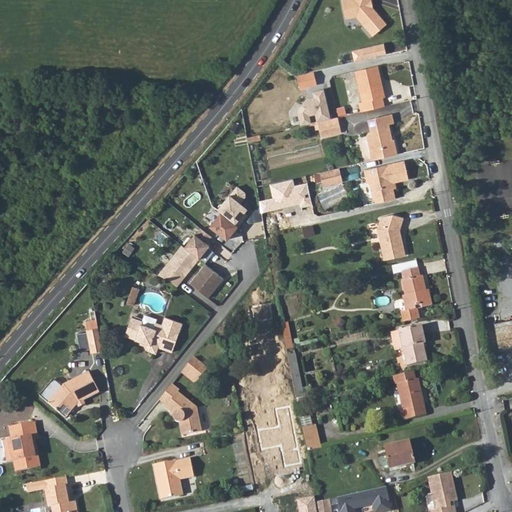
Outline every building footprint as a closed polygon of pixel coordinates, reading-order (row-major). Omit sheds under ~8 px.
[(369,0),(342,0),(345,15),(357,13),(375,33),(386,23),(371,6),(369,0)] [(355,61),(387,53),(384,42),(352,50),(355,61)] [(360,110),(384,105),(383,96),(385,96),(382,85),(380,85),(378,75),(380,75),(378,65),(355,70),(362,100),(359,101),(360,110)] [(300,88),(317,84),(314,70),(297,74),(300,88)] [(393,138),(391,132),(389,123),(394,122),(392,112),(368,118),(371,130),(369,131),(366,134),(372,159),(398,153),(394,138),(393,138)] [(341,132),(355,133),(356,114),(342,113),(341,132)] [(320,131),(341,127),(338,115),(318,120),(320,131)] [(320,131),(321,135),(341,130),(341,127),(320,131)] [(394,198),(392,188),(391,182),(394,181),(407,178),(403,159),(362,169),(365,180),(367,180),(372,199),(376,202),(394,198)] [(340,180),(338,167),(319,171),(321,184),(340,180)] [(217,208),(238,224),(243,218),(240,216),(247,207),(239,201),(245,194),(244,191),(237,185),(230,194),(229,193),(217,208)] [(238,224),(221,211),(210,224),(227,238),(238,224)] [(377,232),(383,256),(384,260),(405,255),(401,238),(399,238),(398,233),(407,220),(398,214),(386,216),(377,232)] [(314,235),(312,225),(303,227),(305,237),(314,235)] [(184,246),(205,262),(214,250),(208,246),(209,244),(206,242),(211,236),(200,226),(195,233),(195,232),(184,246)] [(183,245),(158,273),(168,278),(177,285),(199,258),(184,246),(183,245)] [(417,267),(416,260),(391,266),(393,273),(403,271),(417,267)] [(224,277),(205,262),(189,282),(208,297),(224,277)] [(420,276),(417,267),(403,271),(404,279),(401,280),(405,294),(403,295),(407,310),(401,312),(403,322),(418,319),(416,309),(415,305),(420,304),(421,307),(431,305),(428,293),(426,293),(422,276),(420,276)] [(139,289),(133,286),(126,302),(133,305),(139,289)] [(124,336),(140,341),(144,343),(143,346),(146,350),(154,354),(157,348),(171,353),(182,323),(164,317),(161,324),(161,326),(165,328),(163,333),(151,328),(154,322),(155,319),(144,315),(141,321),(130,317),(124,336)] [(102,350),(95,319),(84,321),(85,331),(77,334),(81,350),(89,348),(90,353),(102,350)] [(511,346),(511,319),(494,323),(500,349),(511,346)] [(161,324),(154,322),(151,328),(163,333),(165,328),(161,326),(161,324)] [(282,323),(287,349),(293,348),(288,322),(282,323)] [(425,343),(420,325),(389,332),(393,350),(403,348),(407,365),(427,361),(422,344),(425,343)] [(296,398),(305,396),(309,395),(307,387),(302,387),(295,352),(288,354),(296,398)] [(209,367),(195,356),(186,366),(200,379),(209,367)] [(200,379),(186,366),(182,372),(197,383),(200,379)] [(77,405),(84,401),(99,392),(89,371),(64,384),(55,394),(54,392),(46,402),(58,412),(63,406),(70,412),(77,405)] [(415,379),(414,371),(393,376),(394,383),(397,384),(403,410),(401,410),(403,419),(426,414),(417,378),(415,379)] [(173,383),(159,400),(165,405),(164,407),(173,414),(173,418),(177,421),(180,435),(200,431),(195,404),(179,391),(180,389),(173,383)] [(301,420),(302,428),(312,425),(310,418),(301,420)] [(30,437),(33,436),(36,435),(33,421),(15,425),(16,437),(11,438),(12,448),(8,449),(10,461),(16,460),(19,469),(38,466),(36,455),(34,455),(30,437)] [(312,425),(302,428),(307,451),(321,448),(316,424),(312,425)] [(415,463),(410,441),(384,447),(389,468),(415,463)] [(176,462),(176,461),(153,466),(159,500),(181,495),(180,480),(195,478),(191,459),(176,462)] [(457,500),(451,472),(427,477),(431,494),(432,494),(436,510),(429,511),(456,511),(455,508),(450,505),(450,502),(454,501),(457,500)] [(68,493),(65,477),(25,485),(27,493),(43,490),(47,506),(49,506),(50,511),(76,511),(74,500),(69,501),(67,501),(66,494),(68,493)] [(388,493),(341,504),(342,511),(383,511),(392,510),(388,493)] [(316,501),(318,511),(332,511),(331,499),(316,501)] [(297,505),(297,511),(315,511),(314,501),(297,505)]
